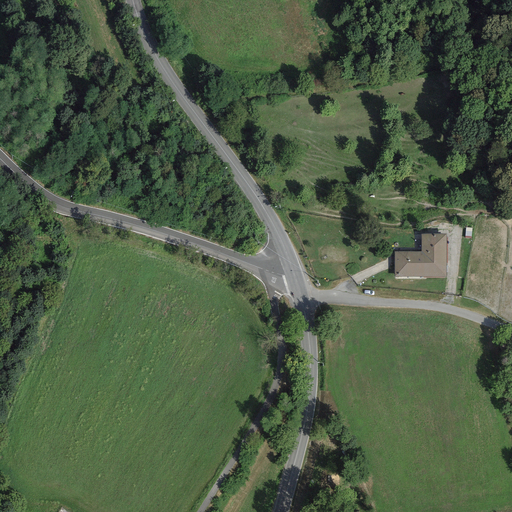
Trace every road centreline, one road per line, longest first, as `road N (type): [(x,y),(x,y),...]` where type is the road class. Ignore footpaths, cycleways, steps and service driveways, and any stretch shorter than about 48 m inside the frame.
road 1 (tertiary): [(128,0),(153,55),(271,222),(303,288)]
road 2 (unclassified): [(303,288),(214,251),(52,203),(0,157)]
road 3 (tertiary): [(303,288),(312,345),(277,511)]
